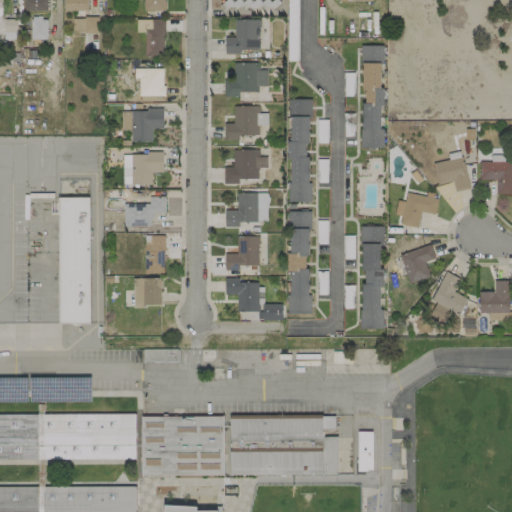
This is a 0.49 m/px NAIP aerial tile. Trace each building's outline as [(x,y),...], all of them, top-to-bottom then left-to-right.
[(22,0),(23,11),(47,10),(46,0),(22,0)] [(87,11),(87,0),(63,0),(64,11),(87,11)] [(164,11),(164,0),(143,0),(143,11),(164,11)] [(31,39),(47,39),(47,17),(30,18),(31,39)] [(98,32),(97,17),(72,18),(72,32),(98,32)] [(4,39),(17,39),(17,19),(4,19),(4,39)] [(164,19),(136,20),(136,32),(144,32),(145,56),(164,56),(164,19)] [(258,19),(234,20),(234,37),(224,37),(224,52),(259,51),(258,19)] [(381,148),(381,45),(361,45),(361,148),(381,148)] [(258,92),(258,86),(266,86),(266,70),(257,70),(257,63),(233,62),(233,80),(224,80),(224,96),(238,97),(238,92),(258,92)] [(163,68),(134,68),(134,78),(139,78),(139,96),(163,96),(163,68)] [(309,99),(289,99),(288,202),(310,202),(310,157),(309,157),(309,99)] [(259,106),(232,106),(233,124),(223,124),(223,140),(238,140),(238,136),(258,135),(258,122),(260,122),(259,106)] [(131,109),(131,141),(151,141),(151,129),(162,129),(163,110),(131,109)] [(121,111),(121,130),(130,131),(130,111),(121,111)] [(259,150),(233,150),(233,167),(223,167),(223,184),(238,184),(238,179),(257,179),(258,168),(267,168),(267,157),(258,157),(259,150)] [(122,154),(123,185),(151,184),(151,172),(162,172),(162,153),(122,154)] [(469,188),(461,157),(432,164),(437,185),(452,182),(455,192),(469,188)] [(511,162),(479,162),(479,179),(496,180),(495,194),(511,194),(511,162)] [(394,214),(401,216),(400,224),(418,228),(421,212),(435,214),(438,199),(406,192),(404,201),(397,200),(394,214)] [(224,210),(224,227),(238,227),(238,222),(267,221),(267,193),(236,193),(236,210),(224,210)] [(123,227),(151,226),(151,213),(166,213),(165,196),(148,197),(148,203),(123,204),(123,227)] [(59,324),(89,323),(88,197),(58,198),(59,324)] [(288,314),(309,314),(310,211),(289,211),(288,314)] [(381,226),(360,226),(362,329),(382,329),(381,226)] [(164,236),(144,235),(143,273),(163,273),(164,236)] [(258,266),(258,236),(236,237),(236,253),(224,253),(224,271),(238,270),(238,266),(258,266)] [(409,284),(430,276),(424,262),(434,258),(429,244),(399,255),(409,284)] [(460,280),(445,272),(431,300),(436,302),(429,315),(444,323),(450,311),(458,315),(467,299),(453,292),(460,280)] [(160,278),(132,279),(133,306),(161,306),(160,278)] [(237,311),(258,311),(258,282),(238,282),(238,278),(224,278),(224,295),(237,294),(237,311)] [(508,280),(493,280),(493,291),(478,292),(479,313),(488,313),(488,320),(509,320),(508,280)] [(281,304),(261,305),(262,320),(282,319),(281,304)] [(0,413),(35,413),(36,459),(0,458),(0,413)] [(134,414),(135,459),(43,459),(43,414),(134,414)] [(230,475),(337,474),(337,437),(322,437),(322,428),(334,428),(334,415),(230,416),(230,475)] [(141,416),(141,476),(223,475),(223,416),(141,416)] [(373,432),(358,431),(357,471),(371,471),(373,432)] [(0,486),(0,511),(36,511),(36,486),(0,486)] [(43,486),(43,511),(133,511),(133,486),(43,486)]
